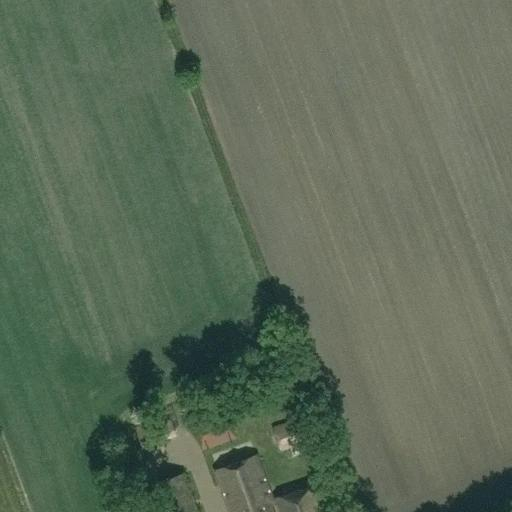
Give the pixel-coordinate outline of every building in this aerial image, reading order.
[(232,415),(201,419),(204,442),(235,438),(232,415)] [(305,419),(272,428),(278,448),(312,439),(305,419)] [(142,449),(176,436),(170,421),(159,425),(157,421),(135,429),(142,449)] [(86,448),(83,448),(90,470),(93,469),(101,494),(98,494),(104,511),(131,502),(106,426),(92,430),(93,432),(82,436),(86,448)] [(257,457),(236,464),(215,472),(229,511),(272,511),(270,505),(273,504),(257,457)] [(197,511),(183,474),(152,486),(161,511),(197,511)] [(326,511),(317,485),(274,499),(279,511),(326,511)]
